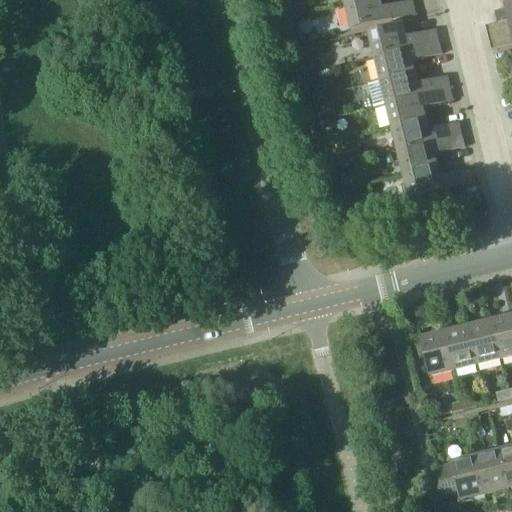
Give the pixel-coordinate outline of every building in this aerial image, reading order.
[(296,0),(286,0),(290,10),(299,7),(296,0)] [(382,10),(379,0),(373,0),(344,7),(350,31),(415,16),(411,3),(382,10)] [(511,2),(503,5),(505,12),(508,23),(511,36),(511,40),(511,2)] [(494,15),(497,25),(508,23),(505,12),(494,15)] [(508,23),(497,25),(485,28),(488,41),(511,36),(508,23)] [(368,35),(374,60),(439,44),(436,32),(406,39),(403,27),(368,35)] [(511,40),(511,36),(488,41),(491,52),(511,47),(511,40)] [(374,60),(379,83),(415,74),(412,63),(442,56),(439,44),(374,60)] [(385,106),(450,90),(447,78),(418,86),(415,74),(379,83),(380,83),(368,86),(373,109),(385,106)] [(312,88),(315,99),(325,96),(322,86),(312,88)] [(453,102),(450,90),(385,106),(391,130),(426,121),(423,110),(453,102)] [(332,111),(318,115),(320,123),(334,119),(332,111)] [(322,129),(336,126),(334,119),(320,123),(322,129)] [(429,132),(426,121),(391,130),(396,152),(461,136),(459,125),(429,132)] [(465,149),(461,136),(396,152),(402,176),(437,168),(435,156),(465,149)] [(336,156),(330,157),(333,168),(338,166),(336,156)] [(353,165),(355,174),(368,171),(366,162),(353,165)] [(440,179),(437,168),(402,176),(408,200),(473,184),(470,172),(440,179)] [(357,229),(370,226),(367,214),(354,217),(357,229)] [(511,317),(491,322),(501,361),(511,358),(511,317)] [(491,322),(468,328),(477,367),(501,361),(491,322)] [(454,372),(477,367),(468,328),(444,334),(454,372)] [(430,378),(454,372),(444,334),(421,339),(430,378)] [(498,403),(510,400),(508,392),(496,395),(498,403)] [(474,400),(461,403),(464,412),(476,409),(474,400)] [(451,415),(464,412),(461,403),(449,406),(451,415)] [(502,419),(511,416),(511,407),(500,411),(502,419)] [(479,425),(477,416),(465,419),(467,427),(479,425)] [(455,430),(467,427),(465,419),(453,422),(455,430)] [(511,448),(498,452),(508,491),(511,489),(511,448)] [(498,452),(475,458),(484,496),(508,491),(498,452)] [(460,502),(484,496),(475,458),(451,464),(451,465),(436,469),(444,500),(459,496),(460,502)]
